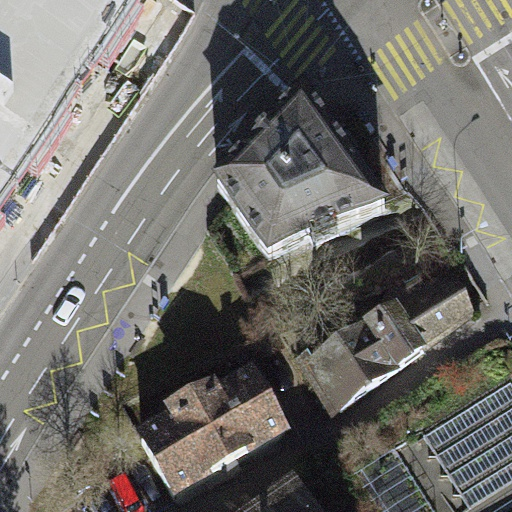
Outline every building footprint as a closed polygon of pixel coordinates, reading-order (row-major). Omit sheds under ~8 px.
[(123,0),(0,0),(0,1),(0,61),(13,70),(17,63),(63,93),(123,0)] [(13,70),(0,61),(0,181),(4,184),(63,93),(17,63),(13,70)] [(302,99),(215,187),(270,267),(387,216),(302,99)] [(393,298),(398,308),(311,361),(340,411),(382,381),(446,334),(471,317),(442,270),(393,298)] [(172,423),(144,439),(176,497),(283,438),(251,381),(218,399),(213,390),(168,415),(172,423)] [(511,382),(433,432),(470,490),(511,463),(511,382)]
